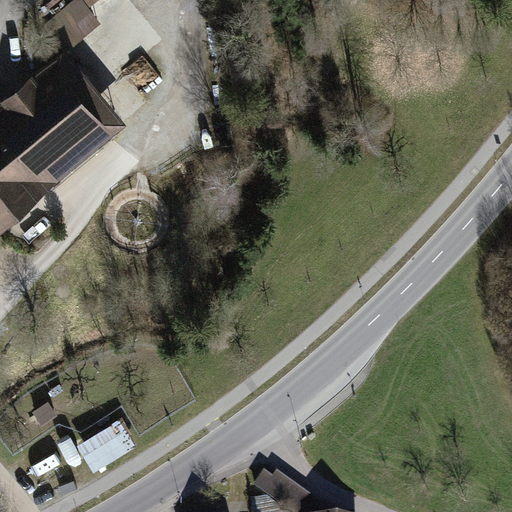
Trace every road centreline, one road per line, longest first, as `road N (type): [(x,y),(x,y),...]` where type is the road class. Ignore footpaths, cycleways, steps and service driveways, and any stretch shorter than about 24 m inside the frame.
road 1 (tertiary): [(254,427),(321,376),(470,228),(511,175)]
road 2 (track): [(171,0),(166,89),(124,158)]
road 3 (tertiary): [(115,511),(254,427)]
road 4 (unclassified): [(370,511),(314,483),(254,427)]
